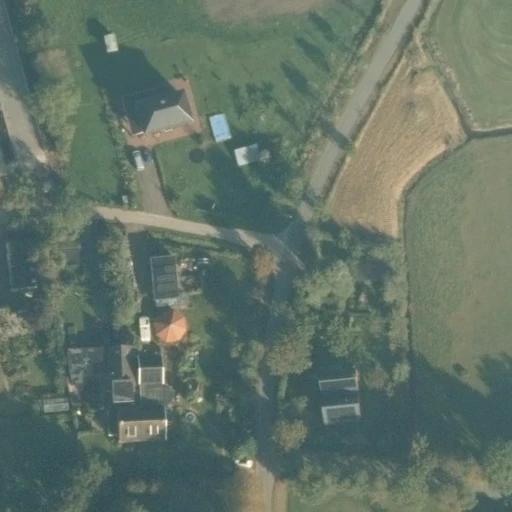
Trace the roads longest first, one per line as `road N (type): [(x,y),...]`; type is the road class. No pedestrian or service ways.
road 1 (unclassified): [(0,212),(87,210),(292,251)]
road 2 (tertiary): [(292,251),(320,173),(414,0)]
road 3 (tertiary): [(264,511),(270,360),(292,251)]
